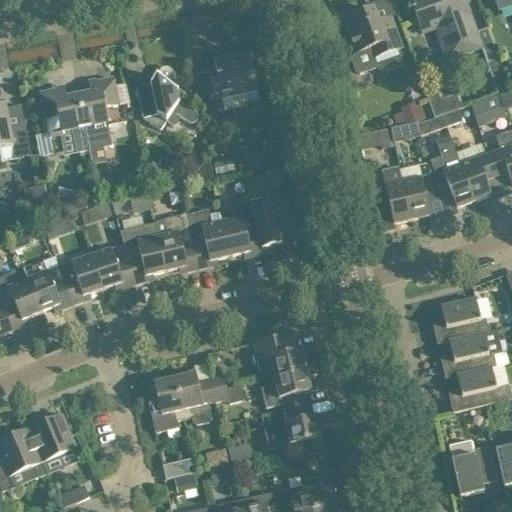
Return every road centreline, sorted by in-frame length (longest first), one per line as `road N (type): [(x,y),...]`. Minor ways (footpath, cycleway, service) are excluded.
road 1 (residential): [(454,511),(392,275)]
road 2 (residential): [(355,511),(309,294)]
road 3 (residential): [(106,348),(309,294)]
road 4 (residential): [(130,511),(121,489),(131,442),(106,348)]
road 5 (residential): [(392,275),(511,235)]
